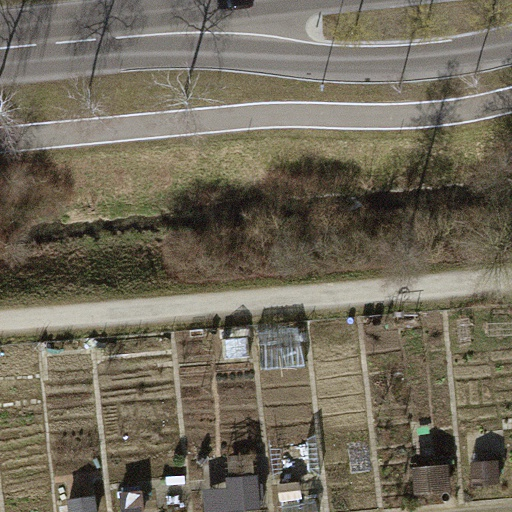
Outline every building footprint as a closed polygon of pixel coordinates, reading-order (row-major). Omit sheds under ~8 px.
[(451,476),(417,479),(419,506),(453,503),(451,476)] [(501,483),(477,485),(478,496),(502,493),(501,483)] [(305,485),(288,487),(290,505),(306,503),(305,485)] [(269,511),(268,494),(234,497),(235,511),(269,511)] [(122,499),(122,511),(141,511),(140,497),(122,499)]
